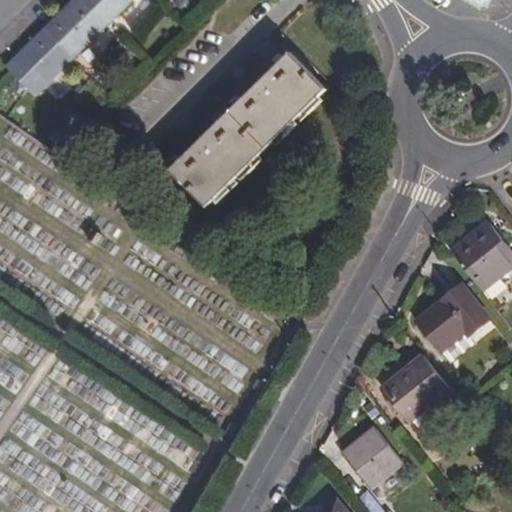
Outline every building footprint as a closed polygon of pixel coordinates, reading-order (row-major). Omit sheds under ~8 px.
[(72,61),(111,22),(89,0),(75,0),(44,31),(72,61)] [(89,0),(111,22),(133,0),(89,0)] [(37,97),(72,61),(44,31),(7,67),(37,97)] [(231,112),(267,149),(327,90),(290,54),(231,112)] [(92,109),(104,89),(89,81),(77,101),(92,109)] [(208,208),(267,149),(231,112),(172,171),(208,208)] [(511,249),(489,221),(452,251),(482,288),(511,263),(511,249)] [(469,330),(472,334),(491,319),(463,285),(417,322),(442,353),(442,352),(469,330)] [(469,330),(442,352),(452,364),(479,342),(472,334),(469,330)] [(452,389),(425,356),(384,389),(410,422),(452,389)] [(371,489),(404,462),(378,430),(345,456),(371,489)] [(348,511),(339,501),(325,511),(348,511)]
